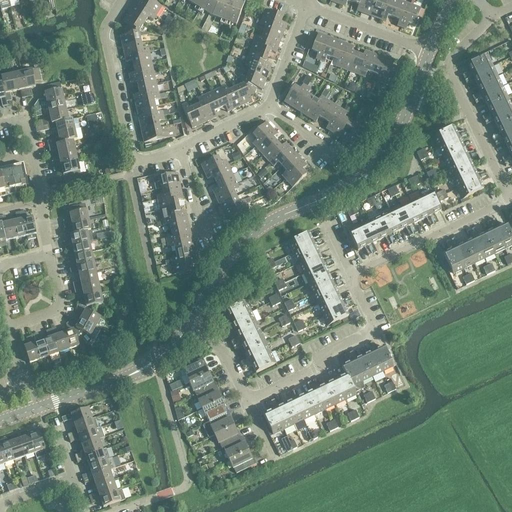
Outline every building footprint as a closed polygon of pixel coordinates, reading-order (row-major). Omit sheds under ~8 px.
[(161,8),(149,0),(144,0),(142,3),(137,0),(135,4),(155,17),(161,8)] [(178,0),(180,1),(184,3),(186,0),(196,7),(194,10),(202,15),(204,12),(212,17),(221,20),(220,24),(229,27),(230,23),(236,26),(244,6),(238,3),(239,0),(237,0),(178,0)] [(357,11),(361,13),(365,0),(354,0),(353,4),(359,6),(357,11)] [(365,0),(361,13),(371,17),(377,0),(365,0)] [(381,21),(389,0),(383,0),(383,2),(378,0),(377,0),(371,17),(381,21)] [(388,16),(394,19),(400,2),(395,0),(389,0),(381,21),(386,22),(388,16)] [(397,26),(402,28),(410,5),(400,2),(394,19),(399,21),(397,26)] [(129,13),(144,23),(148,18),(153,21),(155,17),(135,4),(129,13)] [(421,9),(410,5),(402,28),(406,30),(408,24),(414,26),(421,9)] [(266,10),(262,21),(285,29),(286,25),(281,23),(283,17),(266,10)] [(125,30),(138,33),(144,23),(129,13),(123,23),(128,26),(125,30)] [(164,23),(168,26),(172,20),(167,17),(164,23)] [(285,29),(262,21),(260,25),(266,27),(264,33),(281,40),(285,29)] [(246,26),(241,25),(237,35),(242,37),(246,26)] [(138,33),(125,30),(126,36),(120,37),(123,48),(140,44),(138,33)] [(256,37),(254,41),(277,50),(281,40),(264,33),(262,39),(256,37)] [(320,61),(329,38),(318,34),(312,51),(318,54),(316,59),(320,61)] [(329,38),(320,61),(325,63),(327,57),(332,59),(339,42),(329,38)] [(277,50),(254,41),(250,52),(268,58),(270,52),(275,54),(277,50)] [(339,42),(332,59),(338,61),(336,67),(340,68),(349,46),(339,42)] [(140,44),(123,48),(125,58),(149,53),(148,49),(142,50),(140,44)] [(349,46),(340,68),(351,72),(357,55),(351,53),(353,47),(349,46)] [(357,55),(351,72),(361,76),(369,53),(365,51),(363,57),(357,55)] [(250,52),(247,62),(269,70),(271,66),(265,64),(268,58),(250,52)] [(133,68),(151,64),(149,53),(125,58),(126,63),(132,62),(133,68)] [(369,53),(361,76),(365,78),(367,72),(373,74),(379,57),(369,53)] [(468,65),(478,86),(498,77),(488,56),(468,65)] [(379,57),(373,74),(379,76),(377,82),(381,84),(390,61),(379,57)] [(391,87),(398,70),(392,68),(394,62),(390,61),(381,84),(391,87)] [(269,70),(247,62),(245,66),(251,68),(248,74),(265,81),(269,70)] [(130,79),(153,74),(151,64),(133,68),(135,74),(129,75),(130,79)] [(41,82),(38,70),(21,73),(26,92),(31,91),(30,89),(35,88),(34,83),(41,82)] [(26,92),(21,73),(11,76),(15,92),(20,91),(20,93),(26,92)] [(138,89),(156,85),(153,74),(130,79),(131,84),(137,83),(138,89)] [(248,74),(245,85),(254,94),(256,89),(262,91),(265,81),(248,74)] [(311,78),(306,75),(301,84),(306,87),(311,78)] [(2,82),(5,94),(15,92),(11,76),(1,78),(2,82)] [(478,86),(482,97),(487,107),(508,98),(498,77),(478,86)] [(196,88),(193,82),(184,86),(187,93),(196,88)] [(46,99),(44,100),(45,105),(64,100),(60,84),(48,87),(49,93),(45,94),(46,99)] [(134,101),(158,95),(156,85),(138,89),(139,95),(133,96),(134,101)] [(245,85),(234,90),(242,106),(252,102),(249,96),(254,94),(245,85)] [(284,102),(294,108),(307,88),(303,85),(299,90),(294,87),(284,102)] [(242,106),(234,90),(228,92),(226,87),(222,89),(232,111),(242,106)] [(294,108),(303,114),(313,99),(307,96),(311,90),(307,88),(294,108)] [(222,89),(212,93),(219,110),(225,107),(227,113),(232,111),(222,89)] [(82,95),(84,106),(94,104),(92,93),(82,95)] [(219,110),(212,93),(202,98),(212,120),(216,118),(214,112),(219,110)] [(137,111),(155,107),(153,101),(159,100),(158,95),(134,101),(137,111)] [(303,114),(312,120),(325,99),(321,97),(318,102),(313,99),(303,114)] [(200,105),(194,108),(202,124),(212,120),(202,98),(198,100),(200,105)] [(487,107),(497,128),(511,120),(511,106),(508,98),(487,107)] [(319,117),(324,121),(334,105),(325,99),(312,120),(316,122),(319,117)] [(49,114),(66,111),(64,100),(45,105),(46,110),(48,109),(49,114)] [(202,124),(194,108),(189,110),(186,105),(182,107),(192,129),(202,124)] [(326,129),(330,132),(343,111),(334,105),(324,121),(329,124),(326,129)] [(137,111),(139,122),(163,117),(162,112),(156,114),(155,107),(137,111)] [(50,120),(48,120),(49,125),(53,124),(68,121),(66,111),(49,114),(50,120)] [(339,137),(349,122),(344,119),(347,114),(343,111),(330,132),(339,137)] [(442,117),(445,123),(452,120),(449,114),(442,117)] [(139,122),(141,133),(159,129),(158,123),(164,121),(163,117),(139,122)] [(68,121),(53,124),(54,130),(56,129),(58,134),(74,130),(72,120),(68,121)] [(339,137),(348,143),(361,123),(357,120),(354,125),(349,122),(339,137)] [(511,120),(497,128),(507,148),(511,146),(511,120)] [(253,144),(256,148),(274,131),(266,123),(253,135),(257,140),(253,144)] [(361,123),(348,143),(352,146),(355,141),(361,144),(371,129),(361,123)] [(433,137),(443,158),(463,149),(453,128),(433,137)] [(161,135),(159,129),(141,133),(144,144),(168,138),(167,133),(161,135)] [(59,140),(57,140),(58,145),(60,145),(60,144),(73,142),(77,141),(74,130),(58,134),(59,140)] [(256,148),(263,156),(277,143),(272,139),(277,135),(274,131),(256,148)] [(243,151),(250,145),(246,139),(238,145),(243,151)] [(57,150),(58,155),(75,152),(73,142),(60,144),(60,145),(58,145),(54,146),(55,151),(57,150)] [(263,156),(270,164),(288,147),(285,144),(281,148),(277,143),(263,156)] [(278,163),(282,168),(296,155),(288,147),(270,164),(274,167),(278,163)] [(443,158),(453,179),(473,169),(463,149),(443,158)] [(75,152),(58,155),(61,166),(77,162),(75,152)] [(282,176),(285,180),(303,163),(296,155),(282,168),(286,172),(282,176)] [(205,176),(228,165),(226,161),(220,164),(217,158),(201,165),(205,176)] [(77,162),(61,166),(58,166),(59,171),(62,171),(64,182),(76,180),(75,173),(79,172),(77,162)] [(306,166),(303,163),(285,180),(293,188),(306,176),(302,171),(306,166)] [(0,198),(27,193),(25,186),(28,185),(26,177),(23,178),(22,176),(26,175),(23,164),(16,165),(16,169),(0,172),(0,198)] [(228,165),(205,176),(208,180),(213,178),(216,183),(232,175),(228,165)] [(453,179),(458,189),(463,200),(483,190),(473,169),(453,179)] [(161,189),(179,185),(177,174),(153,179),(154,184),(160,183),(161,189)] [(215,195),(237,185),(232,175),(216,183),(218,188),(212,191),(215,195)] [(179,185),(161,189),(163,195),(157,196),(158,201),(182,195),(179,185)] [(237,185),(215,195),(219,205),(236,197),(233,192),(239,189),(237,185)] [(420,222),(441,212),(431,192),(410,202),(420,222)] [(182,195),(158,201),(160,211),(178,207),(177,201),(183,200),(182,195)] [(236,197),(219,205),(224,215),(246,205),(244,201),(238,203),(236,197)] [(410,202),(400,207),(390,211),(399,232),(420,222),(410,202)] [(246,205),(224,215),(226,219),(231,217),(234,223),(250,215),(246,205)] [(69,225),(88,221),(86,211),(81,212),(80,206),(68,208),(71,220),(68,220),(69,225)] [(178,207),(160,211),(163,222),(186,217),(185,212),(179,213),(178,207)] [(390,211),(379,216),(369,221),(379,241),(399,232),(390,211)] [(27,219),(26,217),(21,218),(26,237),(27,237),(28,241),(35,239),(35,235),(36,235),(32,218),(27,219)] [(186,217),(163,222),(157,223),(158,228),(169,225),(171,231),(189,227),(186,217)] [(17,222),(12,223),(15,240),(26,237),(21,218),(16,219),(17,222)] [(71,231),(73,230),(74,235),(87,232),(91,232),(88,221),(69,225),(71,231)] [(379,241),(369,221),(348,231),(358,251),(368,246),(379,241)] [(5,242),(15,240),(12,223),(7,224),(6,222),(1,223),(5,242)] [(485,235),(494,255),(511,246),(511,238),(506,225),(485,235)] [(189,227),(171,231),(172,237),(166,239),(167,243),(191,238),(189,227)] [(93,239),(112,238),(111,230),(93,231),(93,239)] [(70,247),(89,243),(87,232),(74,235),(70,236),(71,241),(69,242),(70,247)] [(288,244),(298,265),(318,255),(309,234),(288,244)] [(474,265),(484,260),(494,255),(485,235),(464,245),(474,265)] [(191,238),(167,243),(168,248),(174,247),(176,253),(193,249),(191,238)] [(75,256),(91,253),(89,243),(70,247),(71,252),(74,251),(75,256)] [(464,245),(454,250),(443,255),(453,275),(474,265),(464,245)] [(193,249),(176,253),(177,258),(171,260),(172,264),(196,259),(193,249)] [(75,267),(94,263),(91,253),(75,256),(76,262),(74,262),(75,267)] [(298,265),(303,275),(308,285),(328,276),(318,255),(298,265)] [(196,259),(172,264),(174,275),(192,271),(191,265),(197,264),(196,259)] [(79,277),(96,273),(94,263),(75,267),(76,272),(78,272),(79,277)] [(81,287),(98,283),(96,273),(79,277),(80,282),(78,283),(79,288),(81,287)] [(308,285),(318,306),(338,296),(328,276),(308,285)] [(100,294),(98,283),(81,287),(84,297),(100,294)] [(103,304),(100,294),(84,297),(85,303),(77,305),(77,308),(86,309),(86,308),(103,304)] [(338,296),(318,306),(328,327),(348,317),(338,296)] [(226,311),(236,332),(256,323),(246,302),(226,311)] [(83,315),(80,320),(95,328),(100,319),(85,311),(86,309),(77,308),(76,311),(83,315)] [(71,321),(68,323),(82,339),(87,335),(90,337),(95,328),(80,320),(78,324),(71,321)] [(67,330),(68,333),(63,334),(69,350),(79,347),(78,343),(82,339),(68,323),(66,325),(67,330)] [(236,332),(246,353),(266,343),(256,323),(236,332)] [(59,354),(69,350),(63,334),(53,338),(59,354)] [(49,339),(44,341),(49,357),(59,354),(53,338),(53,335),(48,337),(49,339)] [(49,357),(44,341),(38,343),(38,340),(33,342),(33,344),(39,361),(49,357)] [(276,364),(266,343),(246,353),(256,374),(276,364)] [(29,364),(39,361),(33,344),(24,348),(29,364)] [(384,347),(373,353),(363,358),(372,378),(393,368),(384,347)] [(352,387),(362,383),(372,378),(363,358),(341,368),(345,376),(346,376),(352,388),(352,387)] [(186,376),(190,384),(208,375),(205,368),(207,367),(204,361),(184,370),(186,376)] [(194,392),(196,397),(216,387),(214,382),(212,382),(208,375),(190,384),(194,393),(194,392)] [(346,376),(345,376),(336,381),(325,386),(335,406),(356,396),(352,387),(352,388),(346,376)] [(305,396),(314,416),(335,406),(325,386),(305,396)] [(198,402),(202,410),(220,401),(220,400),(217,394),(219,393),(216,387),(196,397),(199,401),(198,402)] [(284,406),(294,426),(314,416),(305,396),(284,406)] [(121,406),(119,400),(118,399),(112,401),(114,408),(121,406)] [(209,423),(228,413),(226,408),(224,408),(220,401),(202,410),(206,418),(209,423)] [(284,406),(273,411),(263,416),(272,436),(294,426),(284,406)] [(72,420),(74,426),(92,420),(88,409),(71,415),(67,416),(69,421),(72,420)] [(228,413),(209,423),(202,426),(209,439),(214,436),(233,427),(229,420),(231,419),(228,413)] [(92,420),(74,426),(76,432),(73,433),(75,437),(99,429),(95,418),(92,420)] [(221,449),(243,438),(241,439),(238,434),(236,434),(233,427),(214,436),(218,445),(219,444),(221,449)] [(81,446),(99,440),(104,438),(101,428),(99,429),(75,437),(76,441),(79,440),(81,446)] [(38,430),(34,432),(33,430),(27,432),(28,437),(34,454),(36,458),(46,454),(45,450),(38,430)] [(18,440),(24,458),(34,454),(28,437),(18,440)] [(225,453),(229,461),(247,452),(244,445),(246,444),(243,438),(221,449),(224,448),(226,453),(225,453)] [(0,454),(4,465),(14,461),(8,444),(6,439),(0,442),(0,454)] [(18,440),(8,444),(14,461),(24,458),(18,440)] [(81,453),(82,458),(106,450),(102,450),(99,440),(81,446),(84,452),(81,453)] [(87,461),(89,467),(109,460),(106,450),(82,458),(84,462),(87,461)] [(251,459),(247,452),(229,461),(233,469),(236,474),(256,465),(253,459),(251,459)] [(89,478),(92,477),(110,471),(115,469),(112,459),(109,460),(89,467),(91,473),(88,474),(89,478)] [(91,482),(94,481),(96,487),(113,481),(110,471),(92,477),(89,478),(91,482)] [(96,487),(99,497),(117,491),(113,481),(96,487)] [(99,497),(96,498),(98,503),(101,502),(103,508),(125,500),(122,490),(117,491),(99,497)]
